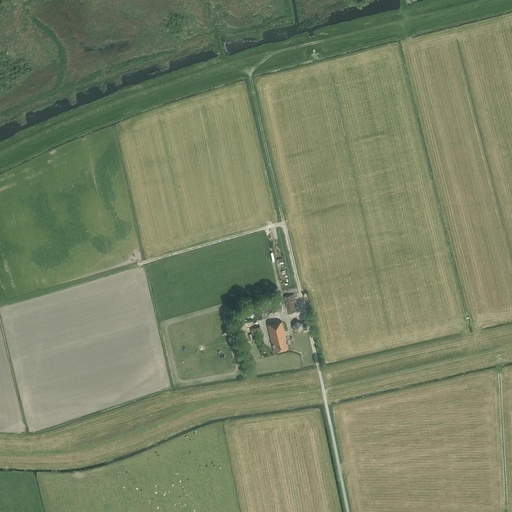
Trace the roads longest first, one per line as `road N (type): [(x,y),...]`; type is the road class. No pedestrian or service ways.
road 1 (track): [(284,225),(250,72),(274,53),(398,21),(402,0)]
road 2 (track): [(304,312),(284,225),(137,264)]
road 3 (unclassified): [(347,511),(317,365)]
